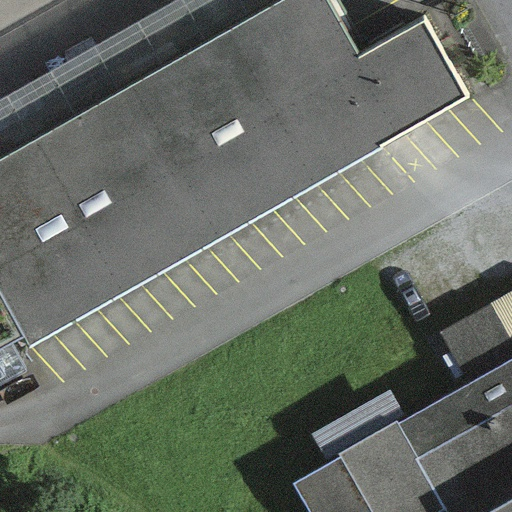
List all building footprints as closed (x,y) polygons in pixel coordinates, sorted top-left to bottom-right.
[(268,0),(0,146),(0,281),(31,337),(460,101),(417,22),(345,62),(310,0),(268,0)] [(511,335),(511,277),(444,314),(468,359),(511,335)] [(0,353),(31,337),(0,281),(0,353)] [(452,511),(486,511),(511,498),(511,363),(404,422),(452,511)] [(511,511),(511,498),(486,511),(511,511)]
